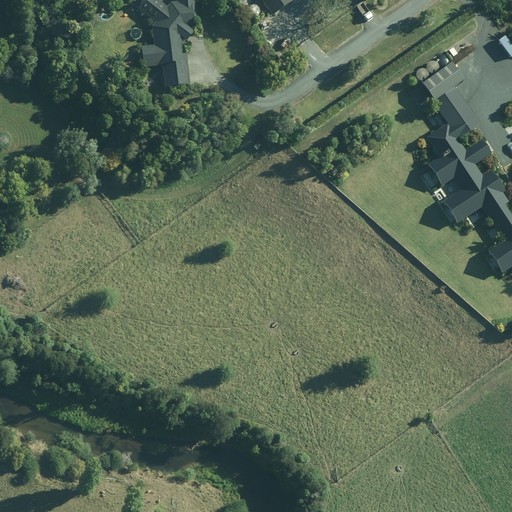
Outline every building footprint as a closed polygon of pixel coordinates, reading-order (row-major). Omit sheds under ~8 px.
[(177,44),(190,25),(200,24),(196,0),(175,0),(176,7),(166,8),(155,0),(147,0),(139,12),(150,21),(153,48),(140,49),(142,71),(161,69),(163,91),(190,88),(187,55),(178,56),(177,44)] [(266,0),(270,5),(264,9),(271,20),(295,3),(292,0),(266,0)] [(466,37),(444,54),(452,63),(473,46),(466,37)] [(449,66),(420,86),(448,127),(426,142),(440,162),(421,175),(434,193),(452,180),(461,194),(443,207),(457,226),(467,220),(471,225),(484,215),(494,229),(488,233),(494,242),(499,238),(505,246),(487,259),(500,278),(511,269),(511,220),(511,221),(502,208),(511,201),(488,170),(481,175),(475,166),(491,155),(481,142),(463,154),(456,143),(479,127),(453,90),(462,84),(449,66)] [(170,99),(157,98),(157,107),(170,108),(170,99)]
